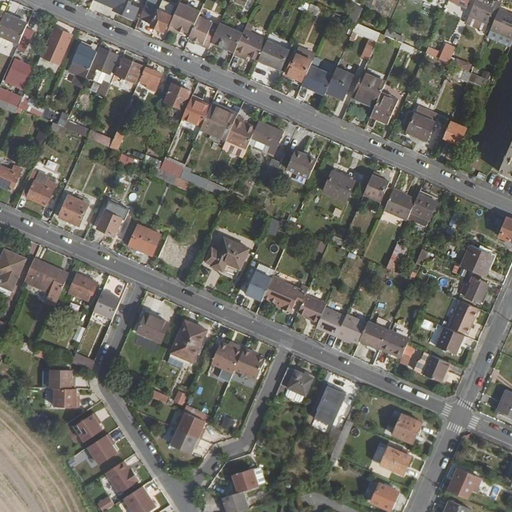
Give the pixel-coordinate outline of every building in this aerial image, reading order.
[(115,0),(117,1),(113,9),(134,18),(139,7),(130,3),(132,0),(130,0),(115,0)] [(153,22),(152,25),(165,31),(172,15),(171,15),(175,5),(163,0),(162,0),(158,9),(146,3),(140,17),(153,22)] [(465,9),(468,0),(447,0),(447,1),(465,9)] [(492,0),(475,0),(466,22),(484,30),(487,23),(492,25),(498,10),(499,8),(501,4),(492,0)] [(201,11),(181,1),(169,28),(178,32),(181,25),(193,31),(199,16),(201,11)] [(316,17),(320,9),(303,1),(299,8),(316,17)] [(347,20),(356,23),(362,7),(353,4),(347,20)] [(511,15),(498,10),(492,25),(490,28),(511,38),(511,15)] [(4,18),(0,26),(0,35),(19,44),(28,25),(5,15),(4,18)] [(219,25),(199,16),(193,31),(191,35),(190,37),(198,41),(203,43),(202,45),(209,48),(212,40),(219,25)] [(220,22),(212,40),(235,51),(243,32),(220,22)] [(354,28),(377,38),(380,32),(357,22),(354,28)] [(184,32),(191,35),(193,31),(181,25),(178,32),(183,34),(184,32)] [(46,45),(41,56),(48,59),(59,63),(63,55),(72,35),(56,28),(48,46),(46,45)] [(487,36),(510,46),(511,42),(511,38),(490,28),(487,36)] [(384,34),(403,42),(406,37),(387,29),(384,34)] [(243,32),(235,51),(233,54),(240,57),(242,53),(258,60),(266,40),(267,40),(244,30),(243,32)] [(0,42),(17,50),(19,44),(0,35),(0,42)] [(356,37),(343,67),(355,73),(362,58),(358,57),(365,41),(356,37)] [(266,40),(258,60),(281,70),(290,50),(266,40)] [(367,40),(361,57),(369,60),(376,43),(367,40)] [(438,59),(447,64),(455,47),(445,43),(438,59)] [(81,44),(73,61),(90,69),(98,51),(81,44)] [(98,51),(90,69),(87,77),(94,81),(98,73),(96,72),(97,69),(110,74),(119,55),(100,46),(98,51)] [(296,53),(287,74),(304,81),(310,66),(313,61),(296,53)] [(124,57),(117,74),(115,73),(111,83),(111,84),(121,88),(123,84),(117,81),(120,76),(136,82),(143,65),(124,57)] [(17,69),(14,77),(29,84),(36,68),(19,60),(15,68),(17,69)] [(310,66),(304,81),(302,84),(326,94),(333,76),(310,66)] [(147,67),(141,82),(152,86),(155,79),(161,81),(164,74),(147,67)] [(355,75),(337,68),(333,76),(327,91),(345,99),(355,75)] [(465,69),(460,79),(468,82),(469,80),(472,73),(471,72),(465,69)] [(363,71),(352,96),(361,100),(362,97),(377,104),(382,92),(387,80),(363,71)] [(484,78),(472,73),(469,80),(481,85),(484,78)] [(104,80),(97,96),(104,99),(111,84),(111,83),(104,80)] [(175,83),(166,102),(182,109),(191,90),(175,83)] [(377,104),(375,107),(373,113),(381,116),(380,119),(389,123),(399,99),(382,92),(377,104)] [(24,98),(21,107),(29,110),(33,102),(24,98)] [(184,118),(202,126),(209,108),(210,106),(201,103),(201,101),(193,98),(184,118)] [(8,102),(5,109),(16,113),(19,107),(8,102)] [(202,126),(201,128),(226,139),(237,115),(211,104),(210,106),(209,108),(202,126)] [(422,108),(419,115),(436,122),(439,116),(422,108)] [(64,128),(69,115),(61,112),(57,125),(64,128)] [(416,113),(408,131),(428,140),(436,122),(419,115),(416,113)] [(237,115),(226,139),(247,147),(248,144),(251,137),(256,127),(243,122),(244,118),(237,115)] [(65,127),(87,137),(90,130),(68,120),(65,127)] [(251,137),(270,146),(267,152),(274,155),(284,131),(259,120),(256,127),(251,137)] [(451,121),(443,137),(459,144),(466,128),(451,121)] [(119,128),(114,140),(111,147),(118,150),(126,132),(119,128)] [(34,142),(42,145),(47,133),(39,130),(34,142)] [(89,138),(111,147),(114,140),(92,131),(89,138)] [(248,144),(267,152),(270,146),(251,137),(248,144)] [(511,143),(500,172),(511,177),(511,143)] [(297,146),(289,164),(311,174),(319,156),(297,146)] [(130,169),(134,160),(120,154),(117,163),(130,169)] [(272,159),(265,175),(275,179),(282,163),(272,159)] [(46,160),(44,168),(54,172),(57,164),(46,160)] [(0,185),(13,191),(23,168),(14,165),(12,170),(1,165),(0,167),(0,166),(0,185)] [(154,174),(189,189),(192,182),(180,177),(157,167),(154,174)] [(332,171),(323,192),(346,202),(354,182),(332,171)] [(374,172),(364,194),(381,201),(388,186),(390,182),(380,178),(381,175),(374,172)] [(29,179),(22,195),(47,206),(57,184),(48,180),(46,185),(35,180),(35,181),(29,179)] [(208,181),(205,188),(215,192),(218,185),(208,181)] [(218,185),(215,192),(225,197),(228,190),(218,185)] [(388,186),(381,201),(380,203),(386,206),(394,188),(388,186)] [(394,188),(386,206),(385,209),(408,219),(409,217),(417,198),(394,188)] [(417,198),(409,217),(427,225),(437,201),(419,193),(417,198)] [(69,195),(60,217),(80,226),(89,204),(69,195)] [(105,210),(97,228),(115,235),(123,218),(105,210)] [(484,213),(479,224),(485,226),(485,227),(495,231),(500,220),(484,213)] [(511,218),(508,217),(500,235),(511,240),(511,218)] [(139,224),(130,244),(152,254),(161,234),(139,224)] [(168,235),(158,258),(181,268),(185,258),(192,261),(197,249),(190,246),(188,251),(171,244),(174,237),(168,235)] [(333,237),(331,242),(341,245),(343,240),(333,237)] [(224,238),(212,266),(222,271),(226,263),(240,269),(249,249),(224,238)] [(323,253),(326,243),(318,241),(315,251),(323,253)] [(471,245),(462,266),(484,276),(489,267),(490,267),(495,256),(471,245)] [(421,264),(427,251),(422,249),(416,262),(421,264)] [(5,250),(0,260),(0,279),(1,280),(4,272),(18,278),(26,259),(5,250)] [(391,257),(386,268),(391,270),(394,271),(399,260),(391,257)] [(36,258),(25,281),(50,292),(46,299),(56,304),(69,275),(59,271),(60,269),(36,258)] [(254,265),(242,295),(260,303),(272,272),(254,265)] [(4,272),(1,280),(14,286),(18,278),(4,272)] [(78,274),(69,292),(90,302),(98,283),(78,274)] [(272,278),(263,298),(284,307),(282,309),(284,313),(288,314),(291,313),(294,306),(300,309),(306,295),(309,289),(302,286),(300,290),(272,278)] [(474,278),(466,297),(480,304),(489,284),(474,278)] [(102,292),(94,311),(113,319),(121,301),(102,292)] [(306,295),(300,309),(298,312),(306,315),(312,318),(311,320),(318,323),(325,307),(327,304),(306,295)] [(461,300),(450,325),(469,333),(480,308),(461,300)] [(325,307),(318,323),(317,326),(330,332),(330,333),(337,337),(346,316),(325,307)] [(145,312),(136,330),(161,342),(169,323),(145,312)] [(346,316),(337,337),(345,340),(346,338),(352,341),(359,343),(360,341),(367,324),(347,315),(346,316)] [(186,321),(172,353),(193,363),(207,330),(186,321)] [(367,324),(360,341),(381,350),(381,348),(389,330),(376,324),(368,321),(367,324)] [(78,325),(72,339),(79,342),(85,328),(78,325)] [(445,326),(437,345),(457,354),(465,335),(445,326)] [(389,330),(381,348),(402,357),(408,344),(410,338),(397,332),(390,329),(389,330)] [(234,373),(245,348),(234,343),(232,346),(229,345),(222,342),(212,364),(234,373)] [(27,344),(23,351),(30,355),(34,348),(27,344)] [(35,354),(45,358),(48,351),(38,347),(35,354)] [(245,348),(235,370),(257,380),(266,360),(258,356),(252,353),(253,351),(245,348)] [(75,355),(72,362),(90,370),(93,363),(75,355)] [(433,355),(425,374),(442,381),(451,363),(433,355)] [(288,368),(281,386),(289,389),(305,395),(305,396),(313,379),(288,368)] [(54,388),(74,389),(75,381),(71,381),(71,378),(71,370),(50,369),(49,388),(54,388)] [(328,385),(317,410),(336,418),(347,394),(328,385)] [(76,396),(77,389),(74,389),(54,388),(54,407),(79,407),(79,399),(76,399),(76,396)] [(152,389),(149,396),(166,402),(169,395),(152,389)] [(305,395),(289,389),(286,395),(287,398),(299,403),(302,401),(305,395)] [(511,391),(508,389),(499,409),(511,415),(511,391)] [(174,403),(183,405),(186,392),(176,390),(174,403)] [(96,416),(91,409),(70,422),(81,440),(100,428),(95,420),(94,417),(96,416)] [(186,413),(178,429),(201,439),(204,432),(202,431),(203,428),(206,421),(186,413)] [(223,415),(219,426),(231,430),(235,419),(223,415)] [(402,415),(393,436),(413,444),(422,424),(402,415)] [(343,431),(333,454),(332,455),(337,457),(338,458),(354,424),(347,421),(343,431)] [(335,427),(325,451),(333,454),(343,431),(335,427)] [(197,446),(201,439),(178,429),(171,445),(191,454),(194,448),(195,445),(197,446)] [(113,440),(108,434),(87,448),(99,465),(118,452),(111,442),(113,440)] [(389,447),(381,465),(403,475),(412,457),(389,447)] [(332,455),(327,465),(332,467),(337,457),(332,455)] [(124,461),(106,473),(120,494),(139,481),(134,472),(132,473),(130,469),(124,461)] [(234,486),(236,493),(259,486),(253,469),(233,475),(235,482),(236,485),(234,486)] [(459,469),(449,491),(468,499),(472,490),(473,491),(476,485),(479,486),(482,480),(459,469)] [(380,484),(372,503),(392,511),(400,492),(380,484)] [(143,486),(124,498),(133,511),(148,511),(157,507),(143,486)] [(238,511),(249,509),(243,491),(223,498),(225,505),(226,508),(224,509),(224,511),(238,511)] [(102,511),(114,504),(108,495),(96,502),(102,511)] [(451,502),(446,511),(471,511),(472,511),(451,502)]
